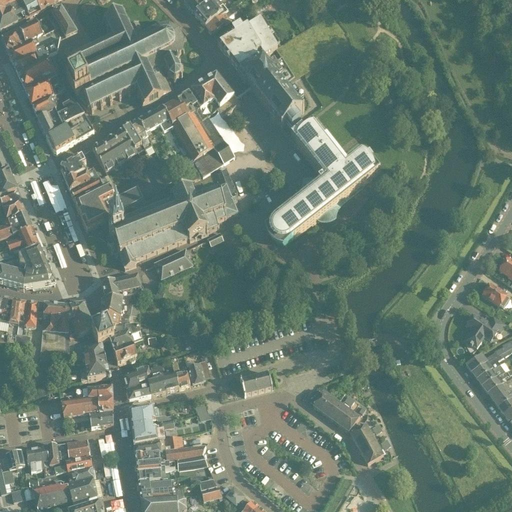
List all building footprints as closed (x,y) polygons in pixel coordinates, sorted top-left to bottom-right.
[(0,0),(0,11),(2,11),(1,8),(6,6),(13,3),(16,9),(23,6),(31,19),(42,14),(33,0),(0,0)] [(44,0),(33,0),(42,14),(51,9),(44,0)] [(60,4),(57,0),(44,0),(51,9),(60,4)] [(187,0),(183,4),(194,16),(214,0),(187,0)] [(214,0),(194,16),(205,29),(227,12),(219,3),(222,0),(214,0)] [(338,2),(327,9),(332,16),(342,9),(338,2)] [(13,3),(6,6),(8,10),(17,27),(18,26),(31,19),(23,6),(16,9),(13,3)] [(2,11),(0,11),(0,35),(17,27),(8,10),(6,6),(1,8),(2,11)] [(227,12),(205,29),(212,38),(224,29),(225,30),(232,24),(229,21),(239,12),(238,11),(235,8),(231,12),(230,11),(228,13),(227,12)] [(56,33),(60,43),(65,41),(77,36),(61,10),(49,17),(47,18),(56,33)] [(66,64),(64,65),(67,83),(68,83),(76,99),(75,100),(88,114),(89,114),(91,112),(137,91),(144,109),(171,94),(162,75),(159,77),(156,71),(164,67),(169,79),(175,82),(181,79),(181,73),(178,66),(180,65),(179,63),(178,61),(175,61),(182,54),(184,43),(179,33),(176,29),(169,27),(158,29),(144,36),(138,24),(129,28),(122,14),(104,22),(113,40),(95,49),(66,63),(66,64)] [(240,78),(239,78),(240,79),(240,78),(246,85),(245,86),(246,87),(247,86),(251,91),(250,92),(251,93),(252,93),(256,98),(255,99),(256,100),(257,99),(262,105),(261,106),(261,107),(262,106),(267,112),(266,113),(267,113),(268,113),(272,119),(271,119),(272,120),(273,119),(278,125),(277,126),(277,127),(278,126),(281,130),(280,131),(281,132),(282,131),(283,130),(282,130),(283,130),(287,127),(288,127),(295,121),(295,120),(302,114),(302,115),(303,114),(304,113),(303,113),(284,89),(284,88),(289,84),(291,86),(304,78),(346,51),(347,50),(348,48),(348,47),(348,45),(347,43),(344,38),(345,37),(346,37),(346,36),(331,17),(278,51),(275,53),(281,62),(269,70),(264,63),(240,78)] [(219,47),(217,47),(226,58),(226,59),(230,64),(238,74),(239,75),(240,76),(256,66),(259,64),(254,56),(257,59),(261,56),(264,60),(275,53),(278,51),(276,48),(279,46),(263,19),(254,25),(247,29),(242,32),(240,29),(237,30),(232,33),(234,37),(219,47)] [(31,44),(47,37),(40,23),(36,25),(24,30),(31,44)] [(31,44),(24,30),(1,41),(8,56),(31,44)] [(47,37),(31,44),(8,56),(13,67),(13,68),(35,56),(39,65),(58,57),(60,43),(56,33),(47,37)] [(35,56),(13,68),(17,77),(39,65),(35,56)] [(39,65),(17,77),(21,85),(58,67),(58,57),(39,65)] [(58,76),(58,67),(21,85),(24,93),(58,76)] [(62,84),(58,76),(24,93),(28,101),(62,84)] [(216,77),(203,85),(216,103),(215,103),(219,110),(233,97),(216,77)] [(66,92),(62,84),(28,101),(32,110),(66,92)] [(191,93),(188,94),(200,111),(200,112),(203,110),(204,110),(215,103),(216,103),(203,85),(191,92),(191,93)] [(66,92),(32,110),(38,122),(71,103),(66,92)] [(179,103),(163,111),(170,123),(174,130),(190,159),(189,159),(193,165),(195,168),(195,167),(203,180),(224,167),(213,150),(224,144),(212,128),(207,121),(204,124),(202,121),(202,116),(200,112),(200,111),(188,94),(178,101),(179,103)] [(233,97),(219,110),(216,112),(222,120),(240,107),(234,99),(233,97)] [(71,103),(38,122),(46,141),(83,118),(71,103)] [(157,112),(147,118),(150,125),(156,122),(160,128),(164,136),(174,130),(170,123),(163,111),(162,109),(157,112)] [(84,119),(83,118),(46,141),(54,157),(57,158),(76,146),(94,135),(84,119)] [(147,118),(138,124),(145,137),(160,128),(156,122),(150,125),(147,118)] [(138,124),(126,130),(140,154),(144,152),(144,153),(152,149),(148,141),(145,137),(138,124)] [(269,230),(269,231),(269,233),(269,234),(270,236),(270,238),(271,239),(272,241),(273,242),(274,243),(275,244),(276,245),(277,246),(279,247),(281,247),(282,248),(284,248),(285,248),(294,241),(294,242),(295,241),(317,224),(321,226),(326,227),(332,227),(336,224),(337,219),(338,215),(339,215),(340,215),(341,215),(342,215),(343,214),(343,213),(343,212),(343,211),(343,210),(342,209),(345,205),(349,202),(362,192),(363,188),(380,174),(376,169),(372,165),(373,164),(369,159),(362,164),(358,158),(345,168),(312,126),(302,134),(301,133),(291,141),(322,181),(319,184),(318,183),(315,183),(314,182),(313,182),(310,183),(308,183),(306,184),(305,184),(304,185),(303,186),(302,188),(302,190),(301,193),(300,193),(299,193),(298,193),(298,194),(297,194),(297,195),(297,196),(297,197),(297,198),(298,198),(298,199),(294,204),(290,208),(289,212),(283,217),(282,215),(277,220),(278,221),(269,228),(269,229),(269,230)] [(140,154),(126,130),(122,133),(123,134),(120,136),(133,158),(137,156),(140,154)] [(133,158),(120,136),(92,152),(106,175),(133,158)] [(408,137),(407,141),(409,144),(412,145),(415,143),(416,140),(415,137),(411,136),(408,137)] [(235,160),(224,144),(213,150),(224,167),(235,160)] [(65,184),(85,174),(82,167),(86,165),(82,157),(77,159),(62,168),(61,173),(65,184)] [(193,165),(189,159),(178,167),(187,186),(200,181),(193,169),(195,168),(193,165)] [(156,182),(168,176),(161,165),(150,171),(156,182)] [(111,245),(108,246),(112,257),(115,256),(116,260),(119,258),(124,273),(136,268),(134,265),(209,235),(219,231),(217,225),(226,222),(227,222),(226,221),(239,216),(234,205),(237,204),(234,197),(237,196),(226,172),(221,174),(226,187),(214,192),(205,195),(203,190),(179,199),(175,190),(163,195),(164,198),(159,200),(161,206),(120,223),(121,224),(120,224),(119,224),(118,225),(112,227),(111,227),(109,228),(109,229),(111,234),(110,234),(109,237),(110,240),(113,240),(109,241),(111,245)] [(85,174),(65,184),(71,195),(93,184),(87,174),(88,173),(87,173),(85,174)] [(0,177),(0,201),(17,195),(8,174),(0,177)] [(172,184),(168,176),(156,182),(161,191),(172,184)] [(75,205),(95,195),(113,187),(108,178),(99,182),(71,196),(75,205)] [(138,181),(117,192),(116,192),(120,199),(138,190),(142,188),(138,181)] [(113,187),(95,195),(102,208),(120,199),(116,192),(117,192),(113,187)] [(95,195),(75,205),(74,205),(86,234),(109,223),(144,203),(138,190),(120,199),(102,208),(95,195)] [(17,195),(0,201),(0,211),(2,211),(19,204),(20,203),(17,195)] [(21,205),(20,203),(19,204),(2,211),(8,225),(25,218),(21,205)] [(25,218),(8,225),(1,228),(2,230),(0,231),(0,242),(0,244),(32,233),(25,218)] [(0,244),(0,257),(2,263),(16,258),(40,251),(32,233),(0,244)] [(220,236),(208,242),(211,249),(223,243),(220,236)] [(0,287),(24,294),(51,289),(53,284),(40,251),(16,258),(2,263),(0,257),(0,287)] [(186,252),(153,267),(161,284),(194,269),(186,252)] [(499,272),(511,280),(511,286),(510,289),(511,291),(511,264),(507,261),(504,265),(502,265),(500,269),(500,271),(499,272)] [(133,296),(133,297),(141,296),(140,291),(142,290),(138,277),(114,283),(104,286),(102,288),(105,302),(119,299),(119,297),(121,296),(121,298),(133,296)] [(483,297),(503,311),(510,301),(506,299),(507,297),(498,290),(497,291),(490,286),(489,288),(487,288),(483,293),(484,295),(483,297)] [(102,303),(101,313),(101,329),(108,326),(113,340),(124,337),(126,336),(127,329),(135,329),(136,325),(136,320),(130,320),(132,308),(135,308),(133,297),(133,296),(121,298),(121,296),(119,297),(119,299),(105,302),(102,303)] [(0,314),(0,345),(7,346),(14,303),(4,302),(0,314)] [(14,303),(7,346),(14,347),(16,339),(17,339),(23,305),(14,303)] [(16,339),(14,347),(29,349),(30,339),(28,339),(29,331),(36,332),(38,307),(26,305),(23,305),(17,339),(16,339)] [(73,316),(73,309),(70,310),(45,307),(43,321),(44,321),(43,335),(42,335),(40,365),(69,357),(69,354),(74,354),(74,347),(69,347),(69,341),(70,344),(71,344),(69,324),(69,321),(72,321),(72,317),(73,316)] [(84,307),(73,309),(73,316),(72,317),(72,321),(69,321),(69,324),(71,344),(73,344),(72,340),(78,339),(79,340),(80,339),(80,340),(91,335),(91,333),(95,332),(84,307)] [(474,317),(467,328),(475,334),(468,344),(471,347),(470,348),(472,350),(473,348),(477,351),(484,342),(491,346),(499,335),(500,336),(506,328),(493,319),(493,320),(494,321),(490,327),(474,317)] [(212,324),(203,329),(208,339),(217,334),(212,324)] [(108,326),(101,329),(98,330),(95,332),(91,333),(91,335),(97,348),(97,349),(102,347),(105,346),(110,344),(114,342),(113,340),(108,326)] [(114,342),(110,344),(114,354),(133,347),(134,347),(143,343),(137,328),(135,329),(127,329),(126,336),(124,337),(113,340),(114,342)] [(481,358),(466,367),(472,375),(498,359),(511,351),(511,350),(511,343),(501,348),(502,350),(494,354),(495,356),(484,362),(481,358)] [(84,353),(81,354),(82,362),(83,362),(83,363),(85,363),(105,360),(104,356),(102,347),(97,349),(97,348),(84,353)] [(133,347),(114,354),(118,366),(137,359),(133,347)] [(498,359),(472,375),(477,382),(498,369),(500,368),(497,364),(502,361),(511,355),(511,351),(498,359)] [(85,363),(83,363),(83,373),(86,373),(86,374),(107,370),(105,360),(85,363)] [(200,367),(188,371),(193,389),(205,385),(205,382),(210,380),(206,363),(199,365),(200,367)] [(175,378),(179,392),(190,389),(187,375),(180,377),(177,365),(172,367),(175,378)] [(161,368),(151,371),(153,378),(163,375),(161,368)] [(498,369),(477,382),(482,389),(506,375),(500,368),(498,369)] [(86,374),(86,373),(83,373),(80,373),(81,384),(110,379),(107,370),(86,374)] [(137,388),(148,385),(147,381),(149,380),(150,380),(148,372),(123,381),(127,395),(138,392),(137,388)] [(506,375),(482,389),(487,395),(503,386),(500,382),(508,378),(506,375)] [(270,376),(240,383),(244,399),(272,392),(270,382),(272,382),(270,376)] [(138,392),(127,395),(129,401),(133,404),(136,403),(143,401),(167,396),(163,382),(163,381),(162,378),(159,379),(155,380),(156,384),(154,384),(148,386),(148,385),(137,388),(138,392)] [(163,382),(167,396),(179,392),(175,378),(163,381),(163,382)] [(58,386),(46,387),(47,391),(60,389),(64,385),(64,380),(58,386)] [(503,386),(487,395),(493,403),(510,393),(510,392),(511,391),(511,380),(511,381),(511,382),(503,386)] [(98,407),(113,406),(112,390),(107,391),(107,386),(87,389),(87,391),(75,393),(77,401),(88,399),(88,401),(86,401),(86,403),(98,405),(98,407)] [(510,393),(493,403),(498,409),(511,401),(511,391),(510,392),(510,393)] [(313,409),(320,414),(333,397),(331,396),(329,398),(324,394),(313,409)] [(333,397),(320,414),(327,420),(338,405),(334,401),(335,399),(333,397)] [(66,404),(61,405),(64,421),(89,418),(91,431),(101,430),(114,428),(113,418),(99,419),(98,407),(98,405),(86,403),(86,401),(72,404),(72,398),(65,399),(66,404)] [(511,411),(511,401),(498,409),(504,416),(511,411)] [(338,405),(327,420),(334,425),(347,408),(344,406),(343,408),(338,405)] [(113,406),(98,407),(99,419),(113,418),(113,406)] [(347,408),(334,425),(341,430),(352,415),(347,411),(349,409),(347,408)] [(131,415),(130,415),(132,432),(153,428),(152,424),(157,423),(157,427),(173,424),(172,419),(167,419),(164,418),(159,419),(158,410),(154,411),(154,410),(131,415)] [(352,415),(341,430),(349,435),(360,420),(359,420),(361,418),(358,416),(356,418),(352,415)] [(153,428),(132,432),(134,449),(163,443),(165,443),(163,433),(174,431),(173,424),(157,427),(158,431),(153,432),(153,428)] [(354,444),(373,434),(371,432),(369,433),(366,427),(350,437),(354,444)] [(379,427),(372,430),(376,437),(382,434),(379,427)] [(374,436),(373,434),(354,444),(359,452),(375,443),(372,438),(374,436)] [(181,440),(165,443),(163,443),(165,455),(183,453),(181,440)] [(387,442),(381,445),(384,453),(391,449),(387,442)] [(134,449),(135,459),(164,455),(165,455),(163,443),(134,449)] [(378,449),(375,443),(359,452),(363,460),(382,450),(380,447),(378,449)] [(47,449),(46,450),(49,467),(90,461),(88,444),(67,446),(57,448),(47,449)] [(49,467),(46,450),(33,452),(37,475),(45,474),(45,471),(50,470),(49,467)] [(206,450),(183,453),(165,455),(164,455),(165,465),(166,467),(168,467),(170,467),(202,460),(206,450)] [(382,450),(363,460),(368,468),(384,459),(380,453),(382,452),(382,450)] [(37,475),(33,452),(27,453),(28,468),(31,468),(31,476),(37,475)] [(6,458),(8,471),(15,469),(16,472),(25,470),(21,455),(6,458)] [(164,455),(135,459),(136,469),(165,465),(164,455)] [(170,467),(168,467),(169,474),(169,476),(177,475),(190,474),(207,471),(202,460),(170,467)] [(45,474),(45,480),(68,476),(92,472),(90,461),(69,464),(49,467),(50,470),(45,471),(45,474)] [(165,465),(136,469),(137,477),(169,474),(168,467),(166,467),(165,465)] [(207,471),(190,474),(177,475),(178,482),(187,480),(188,489),(199,487),(213,484),(207,471)] [(92,472),(45,480),(45,481),(38,482),(29,483),(29,476),(25,477),(27,491),(29,490),(42,488),(62,482),(63,488),(93,483),(94,483),(92,472)] [(2,475),(5,488),(9,487),(13,486),(10,473),(9,473),(2,475)] [(169,474),(137,477),(138,486),(173,483),(178,482),(177,475),(169,476),(169,474)] [(42,488),(29,490),(29,492),(32,491),(33,495),(36,511),(57,511),(73,508),(97,501),(93,483),(63,488),(62,482),(42,488)] [(173,483),(138,486),(139,495),(171,491),(174,491),(173,483)] [(213,484),(199,487),(201,495),(217,491),(213,484)] [(171,491),(139,495),(141,504),(178,501),(185,500),(183,489),(174,491),(171,491)] [(217,491),(201,495),(204,505),(219,501),(220,504),(224,503),(222,500),(217,491)] [(234,491),(226,500),(236,509),(244,500),(234,491)] [(23,492),(11,495),(13,505),(25,503),(23,492)] [(178,501),(141,504),(142,511),(187,511),(187,504),(178,501)]
